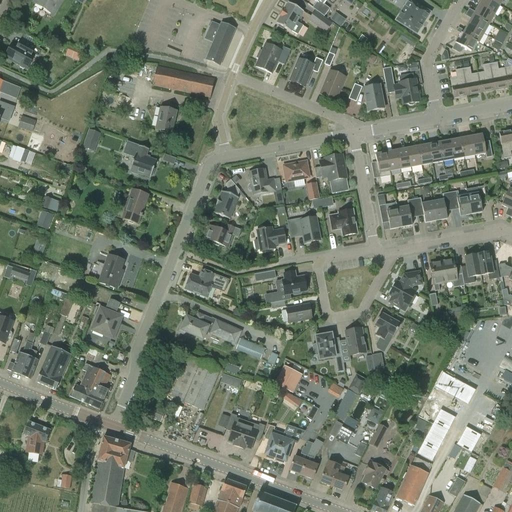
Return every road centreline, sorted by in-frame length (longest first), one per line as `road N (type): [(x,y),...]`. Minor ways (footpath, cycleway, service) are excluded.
road 1 (residential): [(128,432),(120,413),(136,352),(208,166),(226,157)]
road 2 (primary): [(341,511),(128,432)]
road 3 (residential): [(375,249),(319,261),(328,316),(360,313),(385,254)]
road 4 (residential): [(231,78),(346,123),(354,134)]
road 5 (residential): [(226,157),(354,134)]
road 6 (residential): [(435,118),(425,59),(460,0)]
road 7 (residential): [(511,234),(385,254)]
